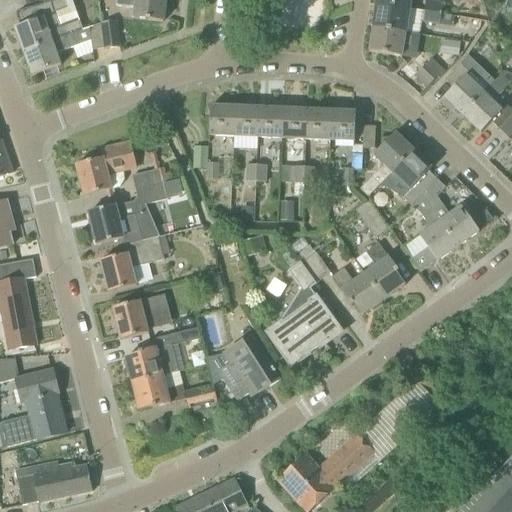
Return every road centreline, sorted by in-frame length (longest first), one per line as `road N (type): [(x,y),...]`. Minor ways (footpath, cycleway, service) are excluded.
road 1 (residential): [(122,506),(26,132)]
road 2 (residential): [(241,451),(511,257)]
road 3 (residential): [(352,73),(397,98),(511,209)]
road 4 (residential): [(26,132),(220,62)]
road 5 (residential): [(220,62),(352,73)]
road 6 (residential): [(122,506),(241,451)]
